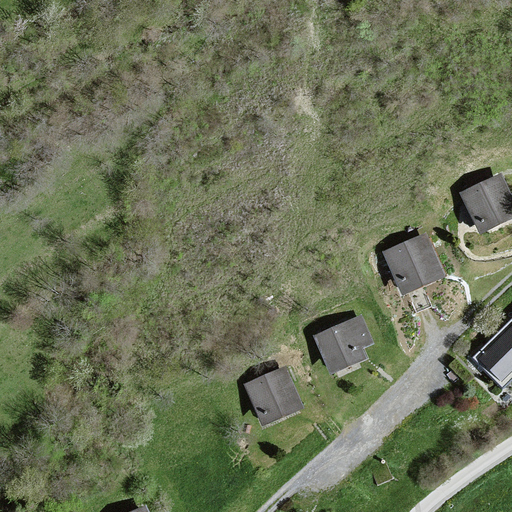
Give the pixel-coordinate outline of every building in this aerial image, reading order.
[(511,182),(508,175),(468,196),(489,238),(511,227),(511,182)] [(433,238),(390,258),(409,299),(452,278),(433,238)] [(362,318),(319,340),(338,379),(382,357),(362,318)] [(511,325),(477,362),(511,396),(511,325)] [(289,368),(248,387),(269,432),(311,413),(289,368)]
